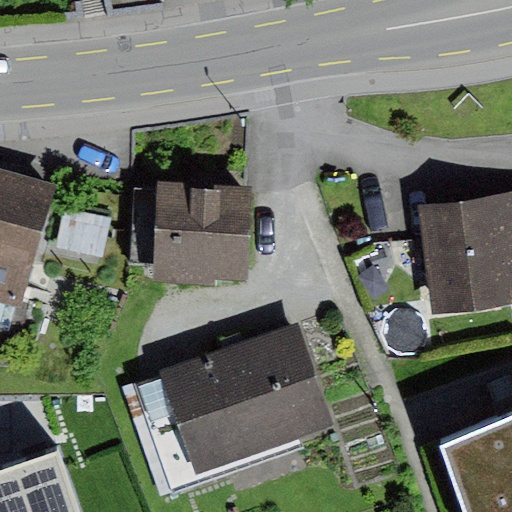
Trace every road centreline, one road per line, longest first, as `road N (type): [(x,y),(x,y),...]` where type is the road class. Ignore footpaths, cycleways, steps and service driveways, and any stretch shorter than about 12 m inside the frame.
road 1 (residential): [(278,48),(300,135),(427,153),(511,149)]
road 2 (primary): [(278,48),(0,83)]
road 3 (primary): [(511,2),(278,48)]
